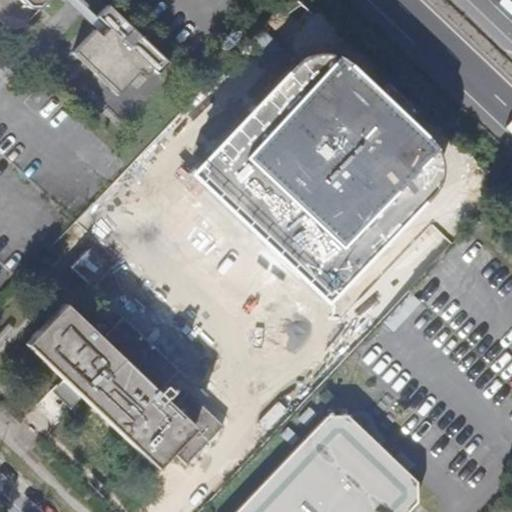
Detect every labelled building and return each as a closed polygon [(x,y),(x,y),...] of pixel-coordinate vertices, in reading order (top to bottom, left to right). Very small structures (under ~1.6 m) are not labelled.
[(12,16),(26,0),(0,0),(0,17),(3,18),(8,18),(12,16)] [(65,0),(82,17),(83,18),(92,9),(83,0),(65,0)] [(102,36),(96,31),(74,53),(118,95),(140,71),(129,61),(137,53),(153,69),(160,74),(170,62),(110,5),(99,16),(110,26),(102,36)] [(83,18),(96,31),(102,36),(110,26),(99,16),(92,9),(83,18)] [(146,77),(153,69),(137,53),(129,61),(140,71),(146,77)] [(27,345),(156,469),(171,453),(186,468),(224,429),(186,393),(171,408),(155,393),(178,370),(205,395),(359,235),(226,107),(72,268),(124,318),(101,340),(64,306),(27,345)] [(406,511),(414,504),(416,482),(381,448),(346,415),(324,416),(232,511),(406,511)]
